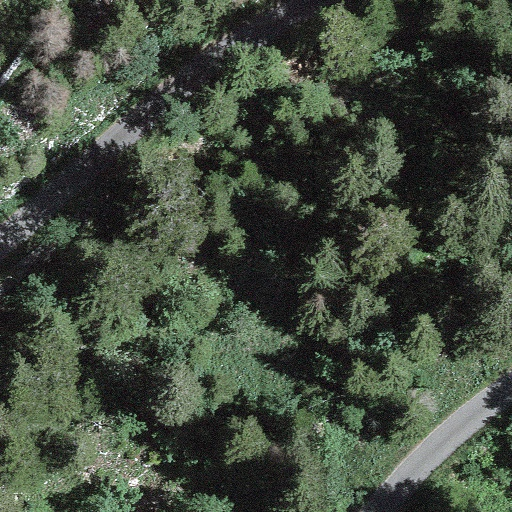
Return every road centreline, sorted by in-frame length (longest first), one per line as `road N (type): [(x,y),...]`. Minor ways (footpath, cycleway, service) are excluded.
road 1 (track): [(335,0),(229,62),(0,250)]
road 2 (track): [(382,511),(462,425),(511,387)]
